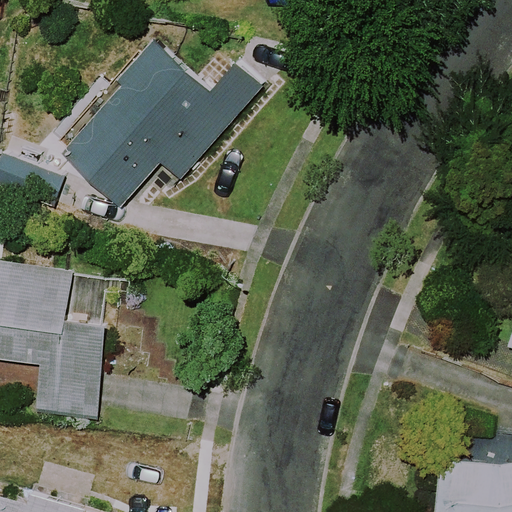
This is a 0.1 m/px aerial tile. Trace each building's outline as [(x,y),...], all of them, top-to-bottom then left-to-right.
[(239,110),(157,43),(65,157),(125,205),(161,160),(184,178),(239,110)] [(0,316),(68,327),(75,270),(0,260),(0,316)] [(68,327),(0,316),(0,357),(42,363),(36,409),(96,417),(109,318),(126,320),(132,278),(75,270),(68,327)] [(440,459),(435,511),(511,511),(511,433),(494,433),(493,451),(487,450),(487,462),(468,461),(440,459)] [(0,511),(82,511),(84,505),(21,489),(20,495),(0,490),(0,511)]
